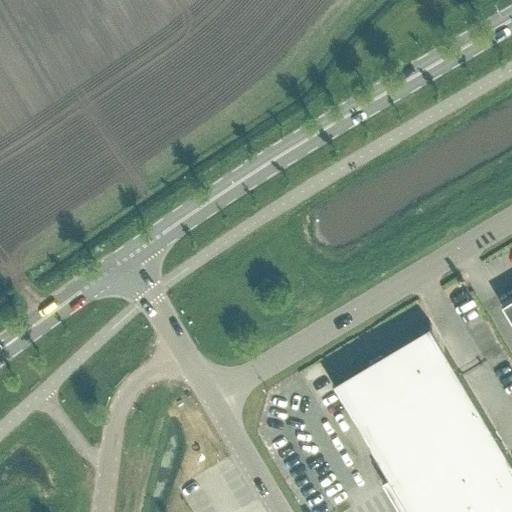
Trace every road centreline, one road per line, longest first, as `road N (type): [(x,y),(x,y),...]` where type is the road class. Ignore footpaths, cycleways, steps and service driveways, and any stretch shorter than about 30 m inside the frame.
road 1 (tertiary): [(124,258),(266,161),(511,17)]
road 2 (unclassified): [(210,397),(511,219)]
road 3 (unclassified): [(101,511),(119,403),(135,379),(182,350)]
road 4 (tertiary): [(14,338),(124,258)]
road 5 (unclassified): [(210,397),(279,511)]
